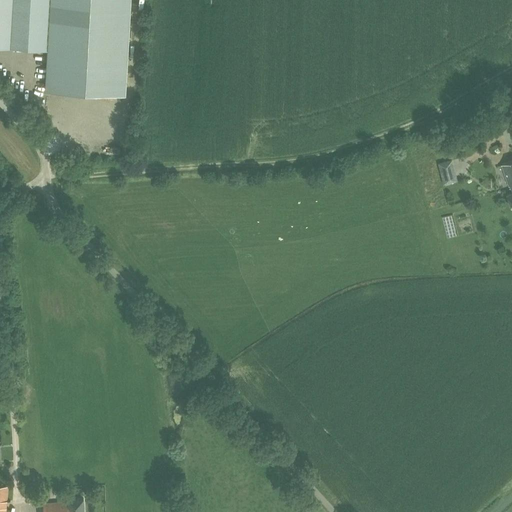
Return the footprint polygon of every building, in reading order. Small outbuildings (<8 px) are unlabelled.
[(0,0),(0,46),(43,49),(46,0),(0,0)] [(46,0),(43,49),(48,49),(46,90),(126,94),(131,0),(46,0)] [(511,90),(508,88),(493,115),(499,118),(500,117),(507,121),(507,123),(511,125),(511,90)] [(444,184),(458,180),(452,159),(438,162),(444,184)] [(511,161),(502,164),(511,192),(507,193),(511,207),(511,206),(511,161)] [(6,511),(9,486),(0,484),(0,511),(6,511)] [(74,498),(74,495),(69,495),(70,498),(68,498),(68,500),(43,501),(43,511),(84,511),(84,498),(74,498)]
